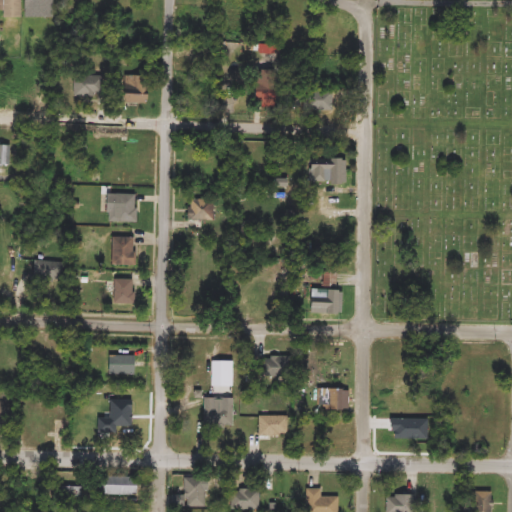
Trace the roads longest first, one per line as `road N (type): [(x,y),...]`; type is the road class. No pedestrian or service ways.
road 1 (residential): [(360,511),(369,51),(366,28),(345,6)]
road 2 (residential): [(155,511),(169,0)]
road 3 (residential): [(511,333),(0,321)]
road 4 (residential): [(511,467),(0,459)]
road 5 (residential): [(368,129),(0,120)]
